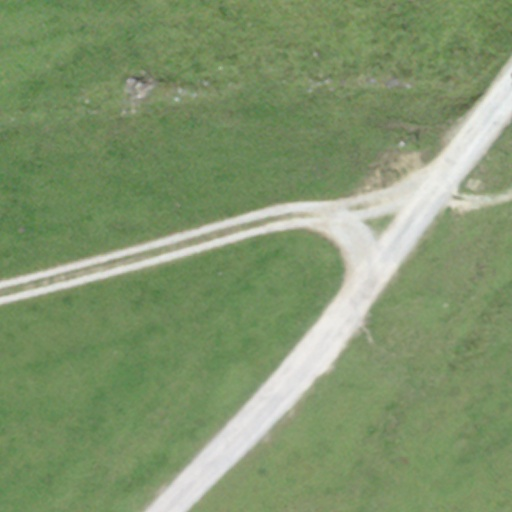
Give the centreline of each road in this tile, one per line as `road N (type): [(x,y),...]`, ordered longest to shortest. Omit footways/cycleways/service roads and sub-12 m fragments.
road 1 (track): [(449,175),(388,205),(257,224),(0,294)]
road 2 (track): [(449,175),(360,299),(172,511)]
